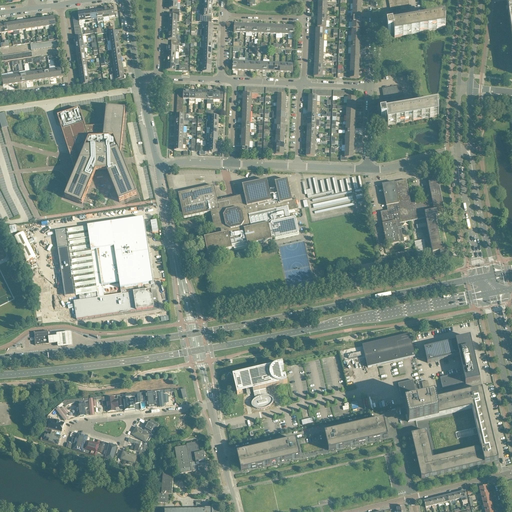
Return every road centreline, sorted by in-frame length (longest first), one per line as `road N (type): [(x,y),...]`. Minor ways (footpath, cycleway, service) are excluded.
road 1 (primary): [(0,376),(206,349),(484,294)]
road 2 (primary): [(481,277),(207,331),(0,359)]
road 3 (residential): [(221,453),(391,413),(394,425)]
road 4 (residential): [(0,96),(69,86),(59,4)]
road 5 (tertiary): [(457,151),(481,277)]
road 6 (tertiary): [(493,275),(471,149)]
road 7 (secondary): [(484,294),(511,412)]
